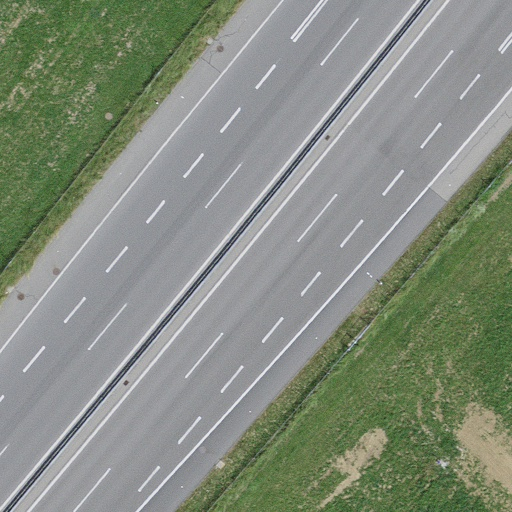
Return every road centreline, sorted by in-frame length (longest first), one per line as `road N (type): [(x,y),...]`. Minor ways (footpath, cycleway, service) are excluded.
road 1 (motorway): [(68,511),(251,301),(490,0)]
road 2 (motorway): [(372,0),(0,452)]
road 3 (motorway): [(151,511),(511,101)]
